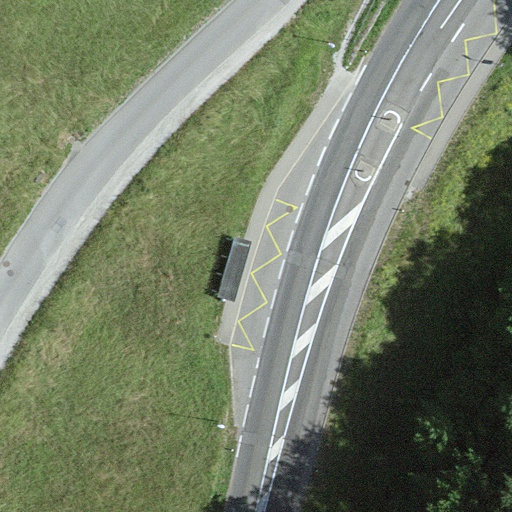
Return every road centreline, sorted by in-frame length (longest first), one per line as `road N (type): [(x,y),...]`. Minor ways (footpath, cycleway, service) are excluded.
road 1 (primary): [(467,0),(376,149),(332,253),(262,511)]
road 2 (unclassified): [(262,0),(101,156),(57,209),(0,304)]
